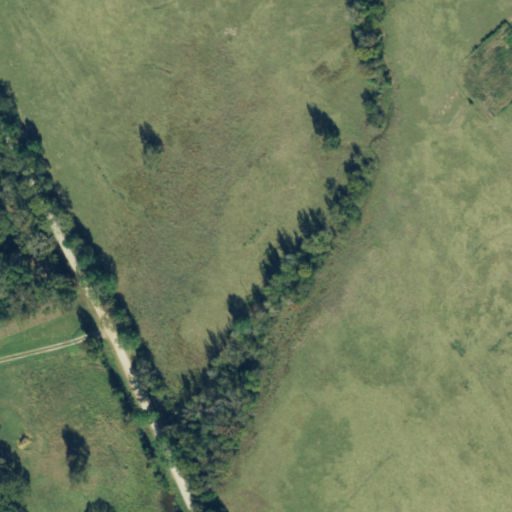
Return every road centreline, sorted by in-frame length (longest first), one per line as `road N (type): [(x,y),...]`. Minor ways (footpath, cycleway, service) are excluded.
road 1 (track): [(143,398),(217,352),(257,297),(322,177),(349,104),(357,0)]
road 2 (residential): [(197,511),(0,120)]
